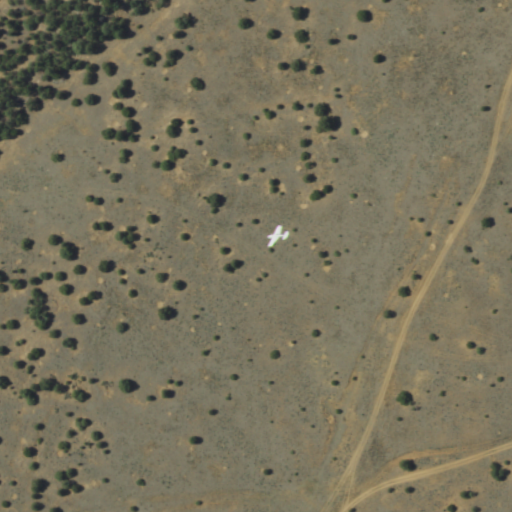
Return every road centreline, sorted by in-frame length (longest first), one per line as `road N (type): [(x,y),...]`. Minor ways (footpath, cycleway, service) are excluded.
road 1 (track): [(0,508),(15,456),(203,189),(511,39)]
road 2 (track): [(336,490),(406,262),(500,131),(505,47)]
road 3 (track): [(167,511),(302,498),(438,467),(511,437)]
